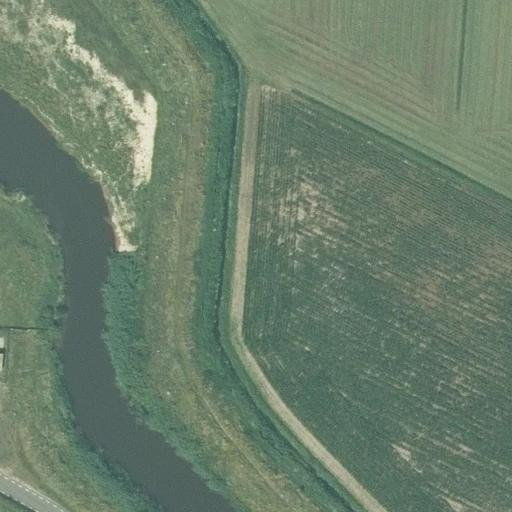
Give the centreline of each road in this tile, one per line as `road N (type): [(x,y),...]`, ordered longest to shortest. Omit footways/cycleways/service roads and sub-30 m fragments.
road 1 (track): [(138,0),(192,73),(174,349),(238,454),(294,511)]
road 2 (track): [(9,489),(28,327),(0,299)]
